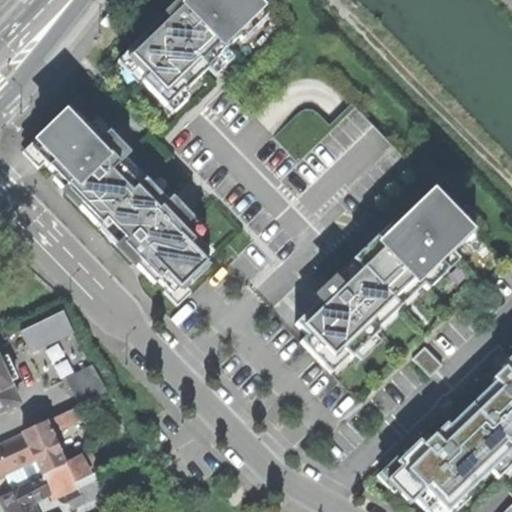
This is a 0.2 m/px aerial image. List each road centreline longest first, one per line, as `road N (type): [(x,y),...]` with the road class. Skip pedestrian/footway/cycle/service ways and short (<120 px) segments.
road 1 (residential): [(0,188),(274,471),(341,511)]
road 2 (track): [(335,0),(511,183)]
road 3 (secondary): [(0,105),(90,0)]
